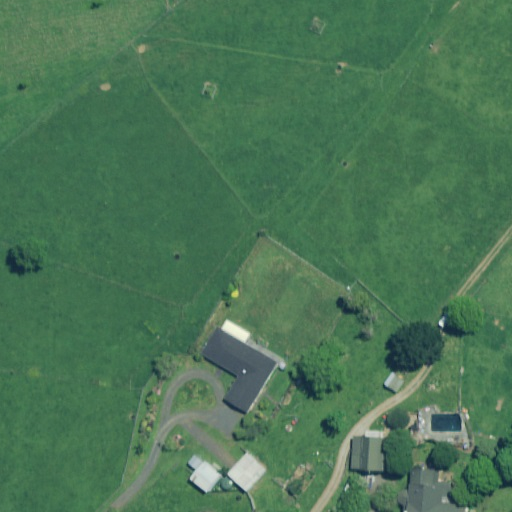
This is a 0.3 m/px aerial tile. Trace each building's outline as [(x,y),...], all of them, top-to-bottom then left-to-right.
[(281,363),(250,344),(226,330),(222,327),(206,354),(242,377),(228,399),(251,413),(281,363)] [(408,381),(397,372),(388,384),(400,393),(408,381)] [(410,425),(409,412),(394,413),(395,425),(410,425)] [(388,433),(371,431),(371,439),(358,438),(356,469),(393,472),(395,440),(388,439),(388,433)] [(270,471),(251,454),(232,475),(250,492),(270,471)] [(224,477),(208,463),(194,479),(210,493),(224,477)] [(446,471),(415,470),(413,507),(409,507),(408,511),(472,511),(473,505),(454,504),(455,487),(446,486),(446,471)]
